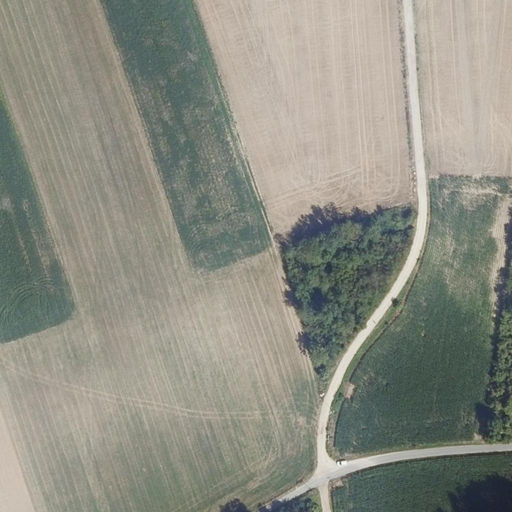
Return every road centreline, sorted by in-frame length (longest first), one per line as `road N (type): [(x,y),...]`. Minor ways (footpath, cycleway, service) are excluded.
road 1 (track): [(406,0),(421,236),(392,299),(336,377),(322,434),(328,511)]
road 2 (unclassified): [(267,511),(343,469),(511,446)]
